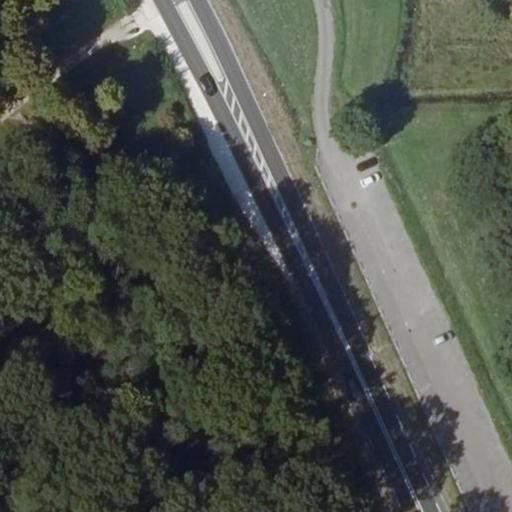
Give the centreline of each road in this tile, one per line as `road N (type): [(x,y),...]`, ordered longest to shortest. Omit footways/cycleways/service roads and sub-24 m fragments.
road 1 (primary): [(178,0),(422,511)]
road 2 (track): [(169,0),(0,115)]
